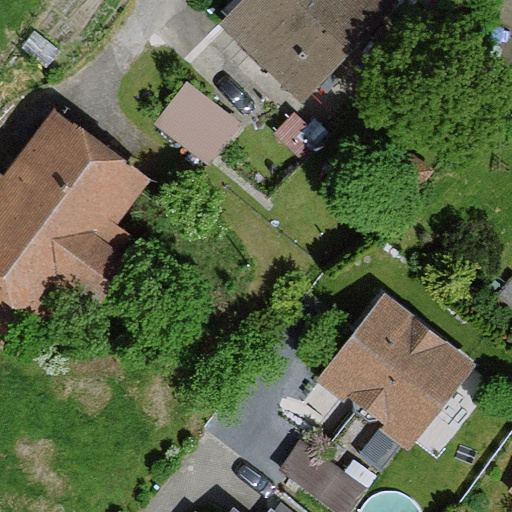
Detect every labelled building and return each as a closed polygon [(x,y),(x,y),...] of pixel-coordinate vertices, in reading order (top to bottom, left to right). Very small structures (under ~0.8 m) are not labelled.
[(395,20),(373,0),(248,0),(212,38),(299,120),(395,20)] [(233,139),(180,100),(154,135),(207,174),(233,139)] [(142,193),(42,122),(0,181),(0,352),(8,358),(26,332),(41,343),(66,307),(86,322),(124,268),(100,251),(142,193)] [(459,370),(372,307),(310,391),(398,454),(459,370)] [(511,487),(503,500),(511,506),(511,487)]
